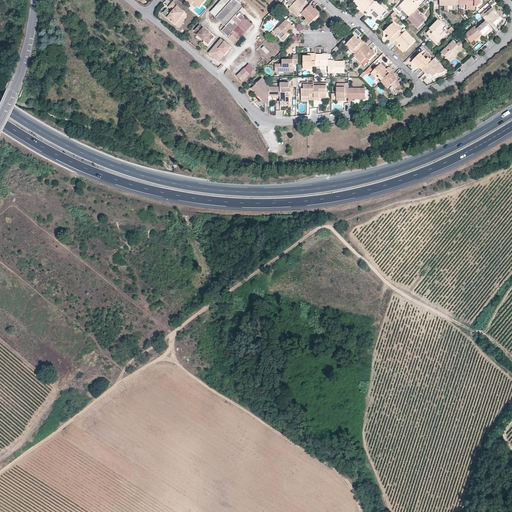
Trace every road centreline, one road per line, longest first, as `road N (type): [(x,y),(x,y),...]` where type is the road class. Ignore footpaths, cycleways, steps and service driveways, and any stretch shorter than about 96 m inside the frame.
road 1 (track): [(511,362),(482,334),(386,280),(324,227),(144,352),(117,382)]
road 2 (track): [(362,511),(363,492),(162,356),(0,472)]
road 3 (trunk): [(143,188),(240,205),(324,202),(402,183),(511,125)]
road 4 (trunk): [(511,109),(360,177),(237,190),(152,175)]
road 5 (trunk): [(511,233),(457,220),(143,188)]
road 6 (trunk): [(511,214),(412,197),(152,175)]
road 7 (residential): [(428,92),(348,116),(269,121),(146,14)]
road 8 (trunk): [(152,175),(77,149),(0,104)]
road 9 (trunk): [(0,119),(72,163),(143,188)]
road 10 (tertiary): [(0,121),(36,0)]
